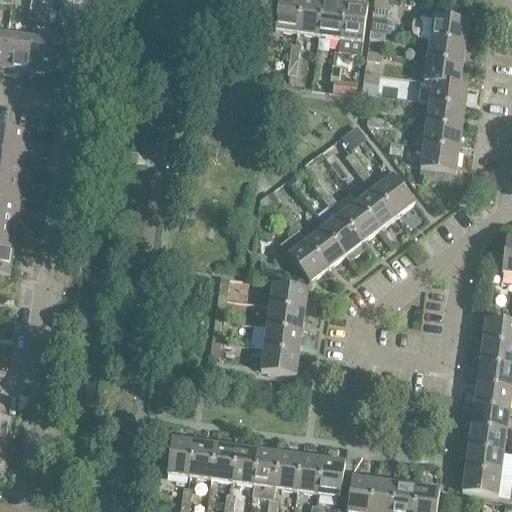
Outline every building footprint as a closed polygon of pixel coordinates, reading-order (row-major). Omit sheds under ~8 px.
[(42,1),(61,4),(61,0),(31,0),(30,9),(41,11),(42,1)] [(279,0),(275,33),(297,36),(302,1),(297,0),(279,0)] [(297,36),(319,39),(324,4),(302,1),(297,36)] [(347,7),(345,7),(340,42),(339,54),(361,58),(367,10),(356,8),(357,3),(348,2),(347,7)] [(345,7),(324,4),(319,39),(340,42),(345,7)] [(39,23),(41,11),(30,9),(28,22),(39,23)] [(373,12),(370,33),(385,35),(388,14),(373,12)] [(418,40),(429,41),(465,46),(468,23),(421,17),(418,40)] [(384,44),(385,35),(370,33),(369,42),(384,44)] [(3,69),(27,73),(31,41),(7,37),(3,69)] [(56,44),(31,41),(27,73),(51,76),(56,44)] [(429,41),(427,63),(462,67),(465,46),(429,41)] [(291,48),(289,63),(297,64),(299,49),(291,48)] [(382,57),(367,55),(366,64),(381,66),(382,57)] [(295,79),(297,64),(289,63),(287,78),(295,79)] [(424,85),(431,86),(459,90),(459,88),(462,67),(427,63),(424,85)] [(334,84),(339,85),(341,70),(332,68),(330,84),(334,84)] [(379,78),(364,77),(363,85),(378,87),(379,78)] [(356,87),(339,85),(334,84),(332,96),(356,100),(357,87),(356,87)] [(459,88),(459,90),(431,86),(429,106),(464,111),(467,89),(459,88)] [(376,100),(361,97),(360,107),(375,108),(376,100)] [(429,106),(426,128),(461,133),(464,111),(429,106)] [(382,122),(367,120),(366,129),(381,131),(382,122)] [(426,128),(423,149),(458,154),(461,133),(426,128)] [(0,129),(0,153),(26,157),(29,133),(0,129)] [(351,155),(366,143),(367,143),(357,130),(356,130),(341,142),(351,155)] [(403,147),(390,146),(389,157),(402,158),(403,147)] [(455,176),(458,154),(423,149),(418,180),(447,184),(448,176),(455,176)] [(0,178),(23,181),(26,157),(0,153),(0,178)] [(345,162),(354,173),(362,168),(353,156),(345,162)] [(362,168),(354,173),(363,185),(364,186),(368,182),(371,180),(362,168)] [(0,178),(0,202),(19,205),(23,181),(0,178)] [(297,191),(302,187),(301,181),(295,178),(290,182),(291,189),(297,191)] [(393,178),(376,191),(397,220),(415,207),(393,178)] [(311,188),(320,199),(328,194),(319,182),(311,188)] [(375,192),(368,197),(358,204),(380,233),(397,220),(376,191),(375,192)] [(337,206),(328,194),(320,199),(330,211),(337,206)] [(0,202),(0,226),(16,229),(19,205),(0,202)] [(362,246),(380,233),(358,204),(341,218),(362,246)] [(277,213),(286,225),(293,220),(284,208),(277,213)] [(320,226),(323,231),(345,259),(349,264),(364,252),(361,247),(362,246),(341,218),(337,213),(320,226)] [(310,286),(328,272),(306,244),(299,235),(302,232),(293,220),(286,225),(295,237),(281,248),(310,286)] [(0,251),(13,253),(16,229),(0,226),(0,251)] [(323,231),(306,244),(328,272),(345,259),(323,231)] [(501,276),(511,277),(511,241),(506,241),(501,276)] [(0,275),(10,277),(13,253),(0,251),(0,275)] [(229,283),(221,282),(219,296),(227,297),(229,283)] [(272,287),(269,310),(305,315),(308,292),(272,287)] [(218,303),(216,318),(224,319),(226,304),(218,303)] [(269,310),(266,332),(302,337),(305,315),(269,310)] [(511,326),(485,323),(482,346),(511,349),(511,326)] [(215,324),(212,339),(221,340),(223,325),(215,324)] [(266,332),(263,353),(299,358),(302,337),(266,332)] [(209,361),(218,362),(220,347),(212,346),(209,361)] [(511,349),(482,346),(479,366),(511,370),(511,349)] [(296,379),(299,358),(263,353),(261,375),(296,379)] [(511,370),(479,366),(476,388),(511,392),(511,370)] [(509,413),(511,392),(476,388),(474,408),(509,413)] [(474,408),(471,431),(506,436),(509,413),(474,408)] [(0,447),(7,448),(11,421),(0,419),(0,447)] [(503,457),(506,436),(471,431),(468,452),(503,457)] [(167,477),(189,480),(194,444),(172,441),(167,477)] [(189,480),(211,483),(215,447),(194,444),(189,480)] [(211,483),(232,486),(237,450),(215,447),(211,483)] [(258,453),(237,450),(232,486),(254,489),(258,453)] [(468,452),(465,473),(500,478),(503,457),(468,452)] [(274,503),(275,491),(280,456),(258,453),(254,489),(252,501),(269,503),(274,503)] [(275,491),(297,494),(302,459),(280,456),(275,491)] [(297,494),(318,497),(323,462),(302,459),(297,494)] [(345,465),(323,462),(318,497),(340,500),(345,465)] [(497,500),(500,478),(465,473),(462,496),(497,500)] [(347,511),(370,511),(374,483),(352,480),(347,511)] [(392,511),(396,486),(374,483),(370,511),(392,511)] [(413,511),(417,489),(396,486),(392,511),(413,511)] [(436,511),(439,492),(417,489),(413,511),(436,511)] [(183,491),(181,507),(190,508),(192,492),(183,491)] [(226,497),(223,511),(232,511),(235,498),(226,497)] [(276,511),(278,504),(274,503),(269,503),(267,511),(276,511)]
